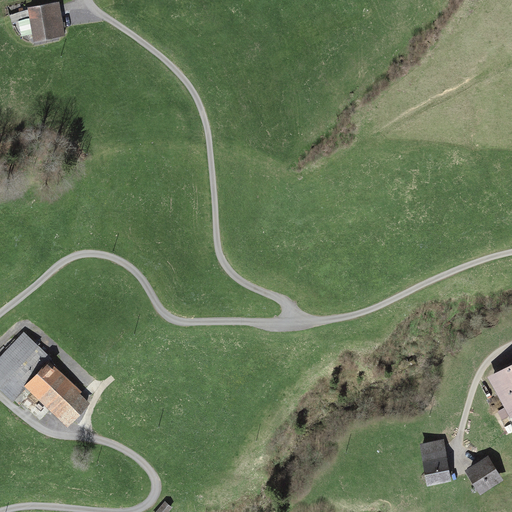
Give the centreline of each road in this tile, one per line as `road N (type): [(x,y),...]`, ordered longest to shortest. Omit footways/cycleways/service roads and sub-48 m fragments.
road 1 (track): [(294,324),(226,277),(198,103),(90,0)]
road 2 (residential): [(0,315),(68,260),(94,256),(121,261),(178,323),(294,324)]
road 3 (track): [(294,324),(334,328),(511,254)]
road 4 (residential): [(139,511),(155,499),(157,482),(145,466),(116,447),(39,429),(0,398)]
road 5 (track): [(511,346),(483,372),(459,433),(454,472)]
